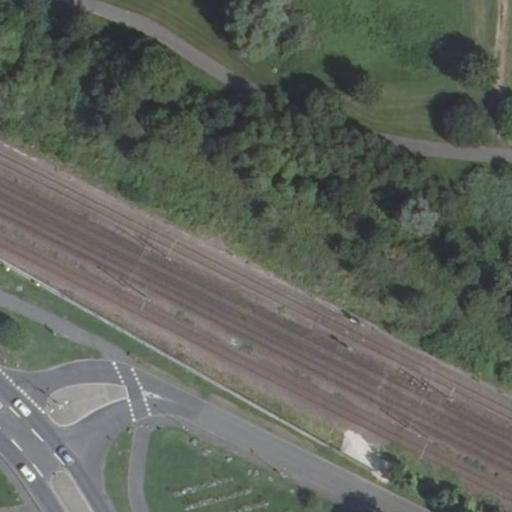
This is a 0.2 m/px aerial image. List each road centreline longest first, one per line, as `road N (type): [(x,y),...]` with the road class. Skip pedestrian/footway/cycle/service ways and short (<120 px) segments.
road 1 (unclassified): [(405,511),(180,403)]
road 2 (unclassified): [(180,403),(128,374),(89,371),(52,378),(16,402)]
road 3 (unclassified): [(67,452),(111,419),(180,403)]
